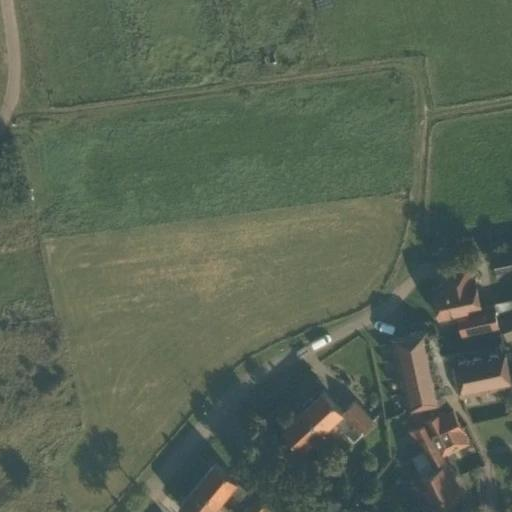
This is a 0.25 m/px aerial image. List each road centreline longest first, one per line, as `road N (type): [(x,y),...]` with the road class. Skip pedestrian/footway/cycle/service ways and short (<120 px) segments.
road 1 (unclassified): [(211,418),(249,383),(394,307)]
road 2 (unclassified): [(319,511),(211,418)]
